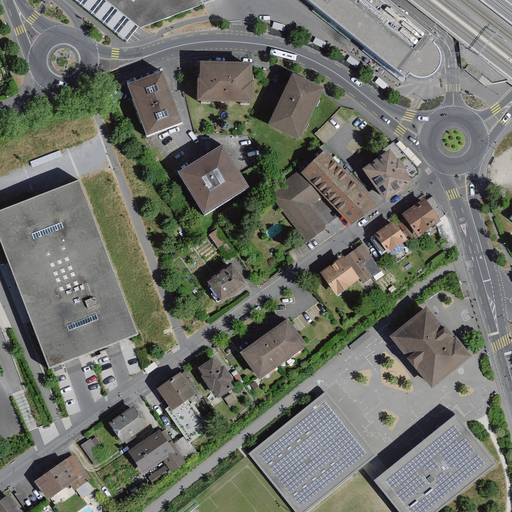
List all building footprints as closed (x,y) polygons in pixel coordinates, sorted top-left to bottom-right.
[(74,0),(127,43),(140,28),(204,5),(200,0),(74,0)] [(387,0),(308,0),(406,78),(410,74),(417,78),(424,78),(432,76),(437,71),(440,66),(442,61),(441,55),(438,49),(435,44),(437,39),(387,0)] [(200,62),(200,66),(199,101),(251,103),(252,67),(252,64),(200,62)] [(162,73),(128,85),(134,99),(148,136),(181,124),(162,73)] [(323,93),(294,79),(293,81),(269,131),(299,145),(322,95),(323,93)] [(223,146),(179,173),(205,215),(249,188),(240,173),(223,146)] [(325,150),(301,174),(323,196),(351,226),(378,206),(325,150)] [(391,150),(363,170),(385,200),(412,181),(391,150)] [(298,171),(271,195),(306,240),(308,242),(328,227),(311,205),(323,196),(301,174),(298,171)] [(31,322),(49,369),(52,368),(133,337),(138,335),(79,180),(0,211),(0,240),(8,263),(31,322)] [(403,215),(420,237),(441,220),(424,198),(403,215)] [(376,235),(389,253),(407,240),(394,222),(376,235)] [(346,255),(364,283),(382,271),(364,244),(346,255)] [(321,274),(337,296),(360,280),(344,257),(321,274)] [(233,266),(207,285),(222,304),(247,286),(233,266)] [(424,310),(388,340),(431,392),(467,362),(424,310)] [(307,346),(297,332),(289,319),(241,352),(260,379),(307,346)] [(199,368),(218,398),(234,388),(230,382),(234,380),(225,366),(221,368),(214,358),(199,368)] [(166,410),(189,443),(211,429),(193,403),(191,404),(188,400),(200,393),(185,371),(158,389),(170,407),(166,410)] [(298,511),(303,511),(377,455),(326,394),(252,454),(298,511)] [(109,423),(124,443),(148,426),(133,406),(109,423)] [(402,511),(434,511),(495,464),(456,416),(377,480),(402,511)] [(127,452),(143,474),(164,460),(171,471),(184,460),(161,427),(127,452)] [(81,446),(95,467),(105,460),(96,446),(100,443),(96,437),(92,440),(91,439),(81,446)] [(34,482),(48,501),(51,498),(55,505),(61,501),(63,503),(77,492),(83,500),(98,488),(73,454),(34,482)] [(0,501),(0,511),(21,511),(9,494),(0,501)]
